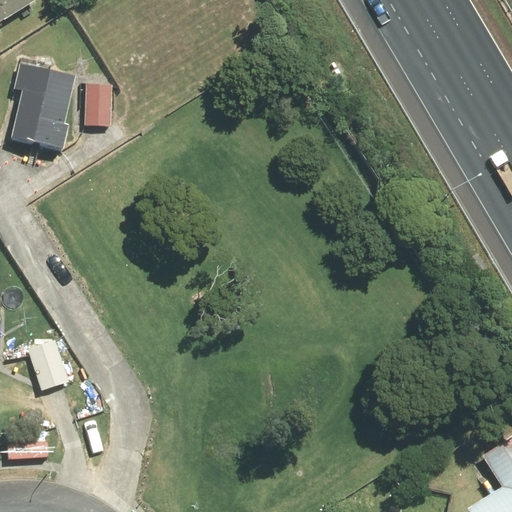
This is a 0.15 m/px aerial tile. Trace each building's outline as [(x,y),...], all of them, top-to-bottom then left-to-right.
[(0,0),(0,26),(41,0),(0,0)] [(201,0),(142,0),(141,11),(148,13),(139,59),(193,69),(198,46),(193,45),(201,0)] [(244,13),(216,7),(206,46),(235,53),(244,13)] [(79,78),(21,65),(16,89),(25,91),(15,139),(67,150),(72,125),(69,124),(79,78)] [(119,87),(86,87),(86,128),(118,128),(119,87)] [(61,337),(29,347),(43,392),(75,382),(61,337)] [(511,511),(511,436),(483,456),(503,487),(470,508),(472,511),(511,511)]
